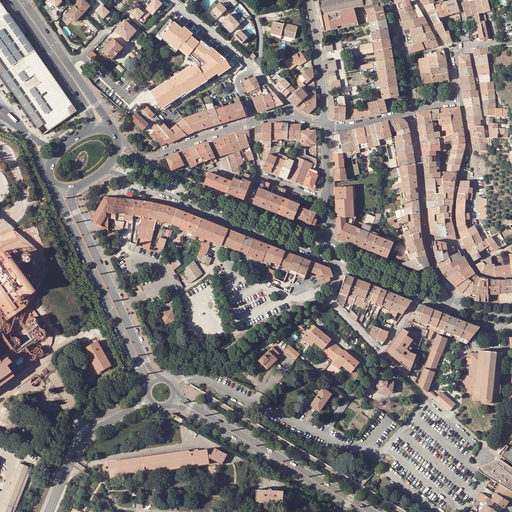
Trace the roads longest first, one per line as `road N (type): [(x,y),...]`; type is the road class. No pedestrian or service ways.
road 1 (secondary): [(371,511),(172,391)]
road 2 (secondary): [(54,185),(150,387)]
road 3 (secondary): [(170,401),(357,511)]
road 4 (secondary): [(159,381),(70,187)]
road 5 (secondary): [(103,171),(291,246)]
road 6 (residential): [(437,283),(409,110)]
road 7 (secondary): [(13,0),(90,114),(91,128)]
road 8 (residential): [(185,378),(322,436)]
road 9 (secondary): [(135,408),(86,438),(50,511)]
road 10 (residential): [(307,0),(324,128)]
road 11 (secondary): [(247,208),(133,155)]
road 12 (residential): [(381,354),(423,403),(384,449)]
road 13 (residential): [(250,121),(133,155)]
